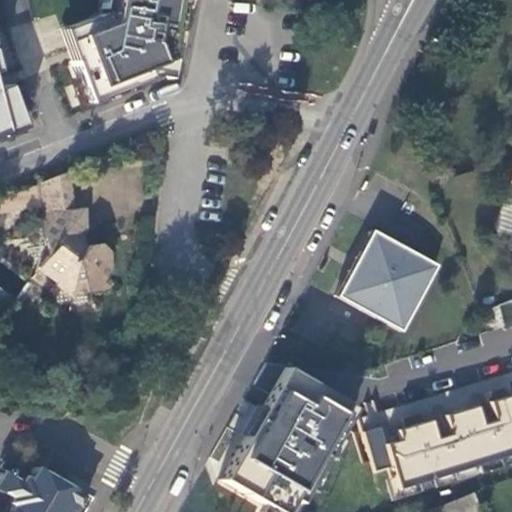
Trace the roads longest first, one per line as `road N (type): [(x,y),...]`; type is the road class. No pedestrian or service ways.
road 1 (residential): [(232,330),(361,390),(511,346)]
road 2 (unknown): [(246,303),(217,303),(181,264),(171,112)]
road 3 (secondary): [(232,330),(344,130)]
road 4 (residential): [(0,183),(195,96)]
road 5 (secondary): [(139,511),(232,330)]
road 6 (residential): [(344,130),(195,96)]
road 7 (secondary): [(344,130),(404,20)]
